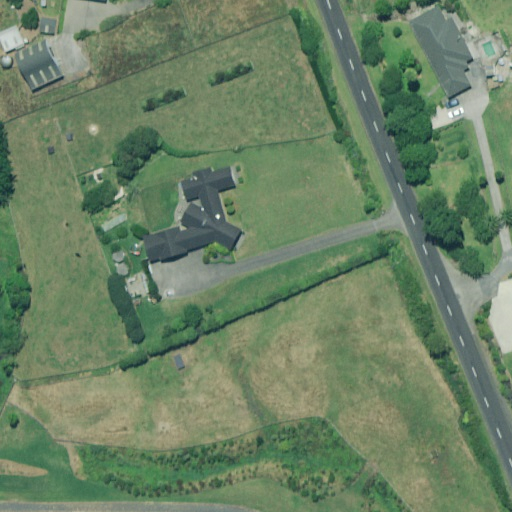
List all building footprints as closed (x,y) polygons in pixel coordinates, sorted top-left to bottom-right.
[(474,65),(471,61),(475,59),(454,18),(449,21),(442,7),(413,22),(453,98),(475,86),(466,69),(474,65)] [(60,20),(45,18),(44,32),(58,33),(60,20)] [(28,44),(20,26),(1,34),(9,52),(28,44)] [(50,42),(26,53),(20,56),(37,91),(67,76),(50,42)] [(199,206),(195,204),(185,225),(187,226),(187,227),(148,237),(154,262),(190,253),(190,250),(205,246),(221,242),(237,250),(247,229),(229,220),(220,190),(238,186),(233,167),(184,179),(190,200),(202,197),(204,205),(199,206)]
